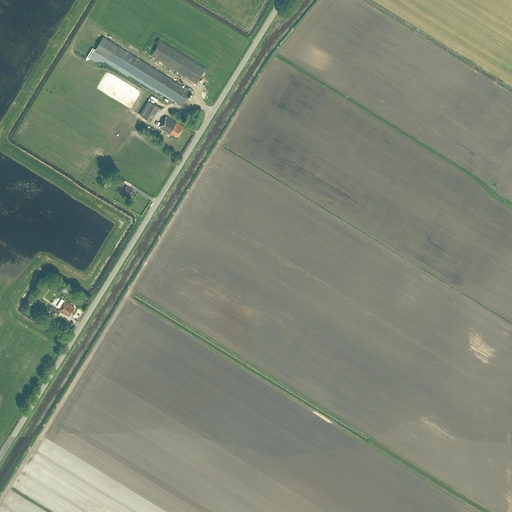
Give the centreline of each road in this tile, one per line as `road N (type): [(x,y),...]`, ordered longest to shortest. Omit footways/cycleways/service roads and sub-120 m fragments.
road 1 (track): [(319,0),(266,64),(0,502)]
road 2 (tertiary): [(0,457),(282,0)]
road 3 (track): [(193,98),(199,87),(103,31),(84,62),(74,54),(71,44),(99,0)]
